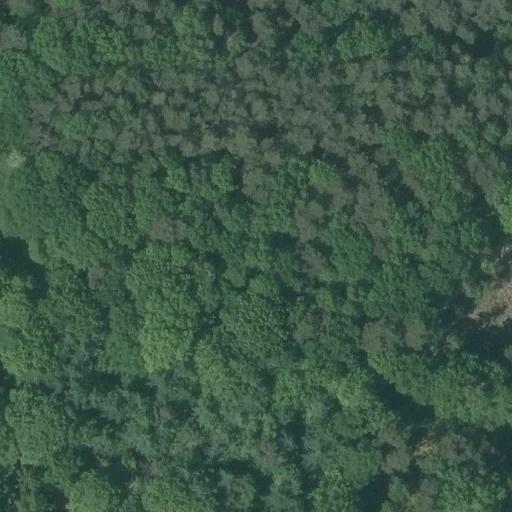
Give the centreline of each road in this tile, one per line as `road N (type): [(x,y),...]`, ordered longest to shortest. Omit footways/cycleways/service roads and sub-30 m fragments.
road 1 (track): [(0,266),(377,358)]
road 2 (track): [(511,198),(420,265),(377,358)]
road 3 (track): [(377,358),(343,511)]
